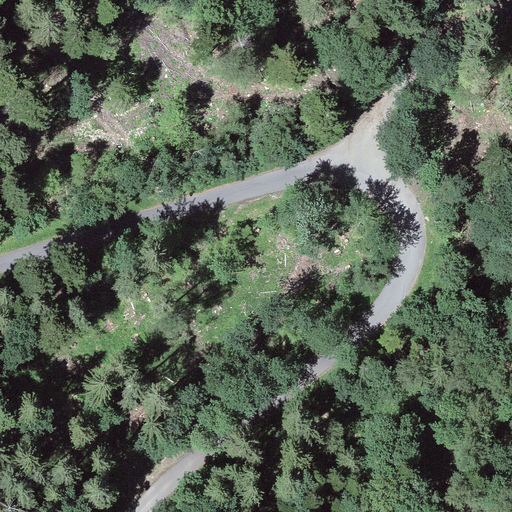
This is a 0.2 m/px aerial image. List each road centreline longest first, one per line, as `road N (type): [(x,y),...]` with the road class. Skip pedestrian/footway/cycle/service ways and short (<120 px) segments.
road 1 (unclassified): [(0,266),(315,173),(366,181),(398,217),(405,261),(378,312),(142,511)]
road 2 (track): [(352,176),(432,62),(467,26),(511,1)]
